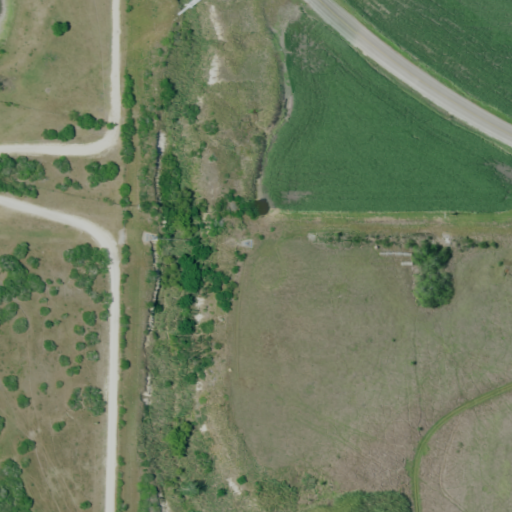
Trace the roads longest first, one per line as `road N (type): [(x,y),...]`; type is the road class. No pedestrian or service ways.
road 1 (residential): [(0,199),(86,222),(105,246),(115,275),(110,511)]
road 2 (track): [(0,150),(101,142),(118,89),(116,0)]
road 3 (tertiary): [(313,0),(406,78),(511,138)]
